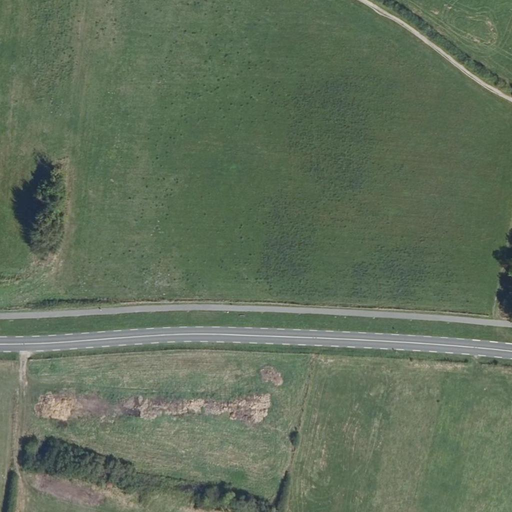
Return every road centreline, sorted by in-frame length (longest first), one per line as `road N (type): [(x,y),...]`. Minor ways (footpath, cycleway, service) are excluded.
road 1 (tertiary): [(511,351),(205,333),(0,346)]
road 2 (track): [(363,0),(511,99)]
